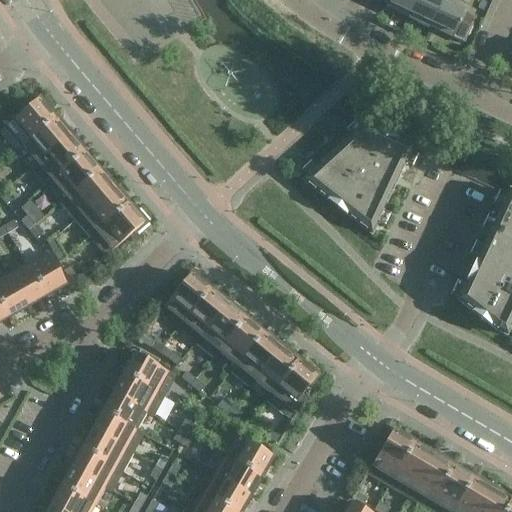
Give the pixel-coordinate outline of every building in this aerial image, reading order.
[(408,18),(416,0),(378,0),(387,4),(386,8),(408,18)] [(430,28),(442,2),(437,0),(416,0),(408,18),(430,28)] [(465,13),(442,2),(430,28),(453,39),(465,13)] [(0,134),(16,152),(54,120),(47,112),(51,110),(40,97),(27,108),(29,109),(20,117),(17,114),(0,123),(0,134)] [(30,169),(72,134),(63,124),(60,127),(54,120),(16,152),(16,153),(23,148),(35,163),(29,168),(30,169)] [(371,233),(409,151),(410,148),(396,142),(397,142),(375,132),(364,127),(361,129),(355,122),(345,131),(352,138),(317,169),(310,162),(301,171),(307,178),(304,181),(328,200),(327,200),(346,215),(347,215),(371,233)] [(45,187),(83,154),(77,147),(80,144),(72,134),(30,169),(45,187)] [(60,204),(98,171),(83,154),(45,187),(60,204)] [(74,221),(116,186),(107,176),(104,179),(98,171),(60,204),(74,221)] [(89,239),(127,206),(121,199),(125,196),(116,186),(74,221),(89,239)] [(12,201),(4,192),(0,195),(0,199),(6,206),(12,201)] [(511,194),(509,193),(507,196),(476,263),(476,262),(466,284),(458,302),(472,313),(490,327),(496,332),(505,336),(511,322),(511,305),(511,304),(511,194)] [(135,234),(148,223),(137,211),(134,214),(127,206),(89,239),(105,257),(134,232),(135,234)] [(20,222),(28,231),(34,226),(26,217),(20,222)] [(17,228),(13,222),(3,228),(7,234),(17,228)] [(42,235),(34,226),(28,231),(36,240),(42,235)] [(54,255),(60,251),(54,241),(48,245),(54,255)] [(65,286),(47,254),(27,266),(45,297),(65,286)] [(45,297),(27,266),(8,277),(26,308),(45,297)] [(69,282),(76,278),(70,268),(63,272),(69,282)] [(177,330),(209,291),(201,285),(204,281),(191,271),(181,284),(183,285),(158,315),(177,330)] [(26,308),(8,277),(0,281),(0,306),(7,319),(26,308)] [(195,344),(229,302),(219,294),(216,297),(209,291),(177,330),(195,344)] [(213,359),(244,320),(237,314),(240,310),(229,302),(195,344),(213,359)] [(230,373),(262,334),(244,320),(213,359),(214,360),(219,354),(234,366),(229,372),(230,373)] [(248,387),(283,345),(272,337),(270,340),(262,334),(230,373),(248,387)] [(150,349),(154,342),(144,336),(140,343),(150,349)] [(266,402),(297,363),(290,357),(293,353),(283,345),(248,387),(249,389),(254,382),(270,395),(265,401),(266,402)] [(126,367),(122,375),(164,397),(174,378),(130,353),(123,365),(126,367)] [(171,353),(166,359),(175,367),(180,361),(171,353)] [(310,389),(321,376),(308,365),(305,369),(297,363),(266,402),(285,417),(289,411),(295,415),(305,400),(301,397),(309,387),(310,389)] [(195,380),(186,373),(181,379),(190,386),(195,380)] [(164,397),(122,375),(118,383),(115,381),(109,392),(154,416),(164,397)] [(204,388),(195,380),(190,386),(200,394),(204,388)] [(154,416),(109,392),(103,403),(106,405),(101,413),(143,436),(144,434),(137,430),(146,414),(153,418),(154,416)] [(199,404),(193,400),(187,411),(194,414),(199,404)] [(227,416),(231,410),(222,402),(217,408),(227,416)] [(241,415),(231,410),(227,416),(237,422),(241,415)] [(143,436),(101,413),(97,420),(94,419),(88,430),(132,455),(143,436)] [(186,435),(192,424),(185,420),(179,431),(186,435)] [(192,438),(198,428),(192,424),(186,435),(192,438)] [(388,488),(413,444),(405,439),(407,436),(393,427),(384,441),(386,443),(367,475),(388,488)] [(132,455),(88,430),(82,441),(85,443),(80,451),(122,473),(132,455)] [(180,445),(186,435),(179,431),(173,441),(180,445)] [(267,439),(277,445),(281,438),(271,432),(267,439)] [(186,449),(192,438),(186,435),(180,445),(186,449)] [(237,438),(225,458),(259,478),(264,470),(266,471),(274,459),(237,438)] [(407,499),(435,452),(424,445),(421,449),(413,444),(388,488),(407,499)] [(122,473),(80,451),(76,458),(73,457),(67,468),(112,492),(122,473)] [(427,511),(452,467),(444,463),(446,459),(435,452),(407,499),(427,511)] [(168,460),(161,457),(155,467),(162,471),(168,460)] [(259,478),(225,458),(215,475),(208,471),(207,472),(251,498),(257,487),(255,485),(259,478)] [(173,464),(167,474),(174,478),(180,467),(173,464)] [(156,481),(162,471),(155,467),(149,477),(156,481)] [(429,511),(452,511),(472,479),(452,467),(427,511),(429,511)] [(112,492),(67,468),(61,479),(64,481),(60,488),(94,507),(104,490),(111,494),(112,492)] [(251,498),(207,472),(196,491),(232,511),(238,511),(242,507),(245,509),(251,498)] [(168,488),(174,478),(167,474),(161,484),(168,488)] [(479,511),(494,487),(483,480),(480,484),(472,479),(452,511),(479,511)] [(505,511),(511,502),(503,497),(505,493),(494,487),(479,511),(505,511)] [(91,511),(94,507),(60,488),(55,496),(52,495),(46,506),(57,511),(91,511)] [(189,511),(232,511),(196,491),(185,510),(189,511)] [(358,492),(354,499),(364,505),(368,498),(358,492)] [(140,494),(134,505),(140,508),(146,498),(140,494)] [(146,511),(154,511),(158,505),(152,501),(146,511)] [(363,511),(347,503),(341,511),(363,511)]
